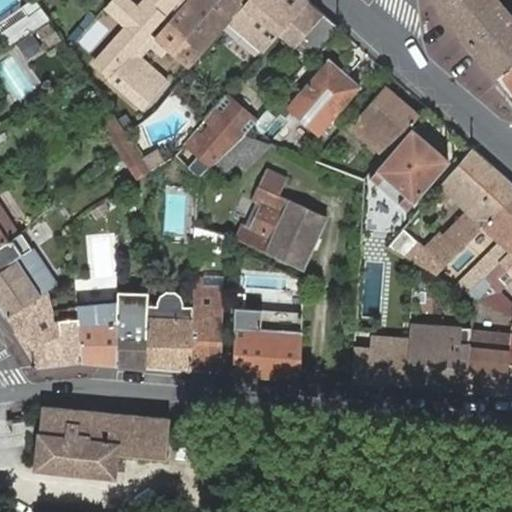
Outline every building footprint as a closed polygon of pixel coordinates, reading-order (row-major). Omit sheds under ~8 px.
[(9,46),(49,20),(35,0),(32,0),(21,7),(27,16),(1,34),(9,46)] [(171,53),(189,68),(231,19),(247,0),(188,0),(158,36),(155,40),(171,53)] [(307,1),(305,0),(247,0),(231,19),(266,49),(280,32),(307,1)] [(496,74),(511,63),(511,20),(495,0),(448,0),(440,5),(496,74)] [(322,15),(307,1),(280,32),(296,47),(322,15)] [(309,59),(336,27),(322,15),(296,47),(309,59)] [(155,40),(158,36),(152,31),(130,56),(134,60),(149,46),(166,59),(171,53),(155,40)] [(33,32),(15,43),(26,61),(44,49),(33,32)] [(14,54),(0,61),(0,69),(18,104),(36,94),(14,54)] [(110,77),(108,79),(134,102),(129,107),(133,111),(138,106),(141,109),(163,85),(134,60),(130,56),(110,77)] [(359,87),(327,59),(299,92),(285,108),(317,137),(331,120),(359,87)] [(511,63),(496,74),(510,93),(511,92),(511,63)] [(384,156),(419,115),(384,85),(349,126),(384,156)] [(210,166),(214,162),(225,152),(245,133),(269,106),(261,98),(247,115),(231,100),(210,124),(210,123),(188,147),(210,166)] [(116,118),(102,126),(136,181),(166,162),(158,149),(141,159),(116,118)] [(448,161),(411,129),(369,179),(368,178),(362,186),(370,192),(376,185),(383,177),(404,196),(397,204),(405,210),(448,161)] [(244,169),(271,143),(245,133),(225,152),(214,162),(223,172),(236,160),(244,169)] [(511,184),(490,165),(472,149),(440,185),(468,212),(443,239),(439,234),(424,250),(403,229),(388,247),(414,261),(435,274),(483,226),(511,197),(511,184)] [(327,217),(279,194),(287,177),(285,177),(267,168),(266,170),(252,200),(262,204),(251,227),(242,223),(235,237),(303,269),(327,217)] [(511,249),(511,197),(483,226),(511,251),(511,249)] [(0,245),(6,241),(0,231),(0,224),(9,219),(9,218),(14,215),(8,207),(2,211),(0,207),(0,245)] [(222,245),(222,243),(225,234),(194,225),(194,237),(222,245)] [(6,241),(0,245),(0,270),(34,248),(22,231),(6,241)] [(34,248),(0,270),(0,309),(5,317),(46,291),(42,285),(36,288),(27,273),(41,264),(43,254),(38,245),(34,248)] [(483,302),(500,310),(511,316),(511,249),(511,251),(483,279),(470,290),(468,294),(474,297),(478,299),(483,302)] [(470,290),(483,279),(475,271),(466,280),(463,284),(470,290)] [(191,370),(219,372),(221,306),(221,292),(201,291),(201,280),(193,280),(192,292),(192,305),(192,307),(191,370)] [(46,291),(5,317),(37,367),(82,361),(79,327),(77,309),(68,310),(69,320),(54,322),(53,312),(48,290),(46,291)] [(145,366),(191,370),(192,307),(182,307),(182,304),(180,297),(174,292),(166,292),(160,297),(157,303),(157,306),(147,305),(145,366)] [(478,299),(474,297),(473,305),(482,306),(483,302),(478,299)] [(117,302),(117,301),(77,306),(77,309),(79,327),(82,361),(117,364),(117,323),(117,302)] [(147,305),(147,302),(117,302),(117,323),(117,364),(145,366),(147,305)] [(233,373),(300,378),(301,330),(256,327),(258,309),(234,307),(233,373)] [(461,328),(410,324),(409,339),(405,384),(464,390),(469,345),(460,345),(461,328)] [(511,332),(471,328),(469,345),(464,390),(504,394),(511,335),(511,332)] [(405,384),(409,339),(371,336),(370,349),(355,348),(352,384),(405,388),(405,384)] [(170,417),(44,405),(41,405),(36,469),(114,476),(117,454),(167,458),(170,417)]
